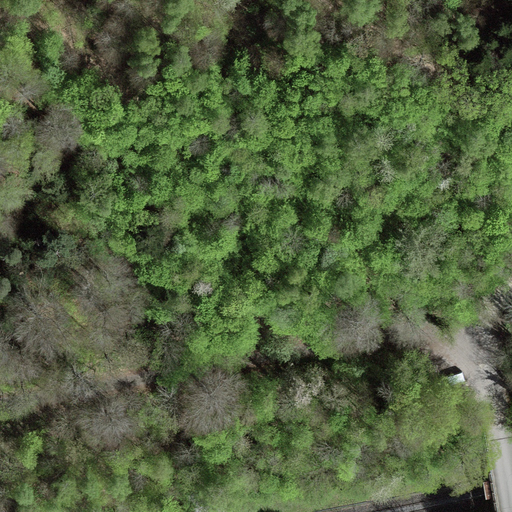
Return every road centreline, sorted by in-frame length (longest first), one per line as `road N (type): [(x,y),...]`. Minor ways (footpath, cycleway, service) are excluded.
road 1 (track): [(0,403),(398,331),(447,337),(472,363)]
road 2 (residential): [(472,363),(501,433),(511,503)]
